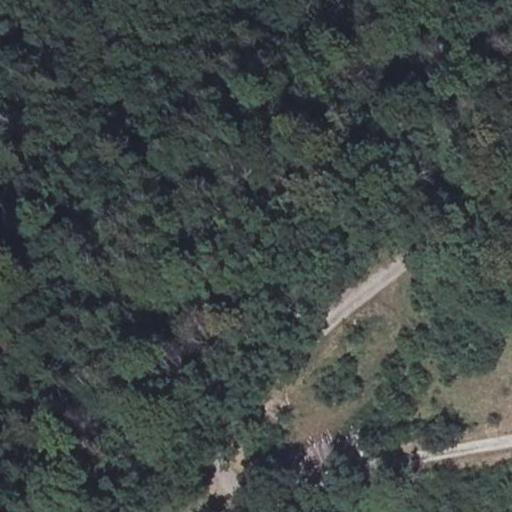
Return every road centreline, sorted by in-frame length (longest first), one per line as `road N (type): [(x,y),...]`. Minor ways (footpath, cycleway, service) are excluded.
road 1 (track): [(511,442),(206,501),(197,482),(247,402),(380,274),(511,207)]
road 2 (track): [(156,0),(132,43),(103,155),(65,243)]
